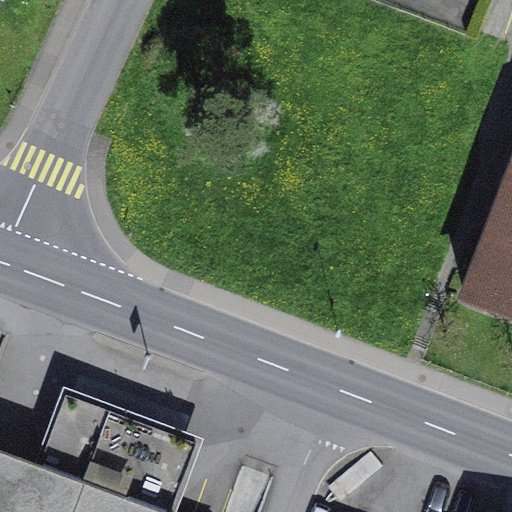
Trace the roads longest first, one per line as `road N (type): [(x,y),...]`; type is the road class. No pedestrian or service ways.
road 1 (secondary): [(10,266),(511,456)]
road 2 (residential): [(120,0),(10,266)]
